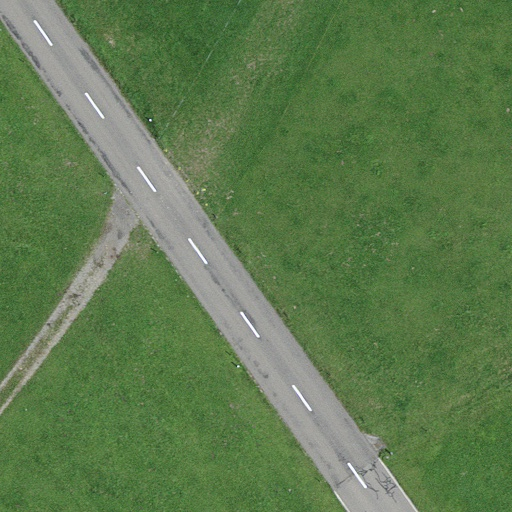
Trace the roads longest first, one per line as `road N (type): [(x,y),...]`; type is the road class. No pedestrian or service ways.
road 1 (tertiary): [(382,511),(18,0)]
road 2 (track): [(0,405),(133,212),(155,194)]
